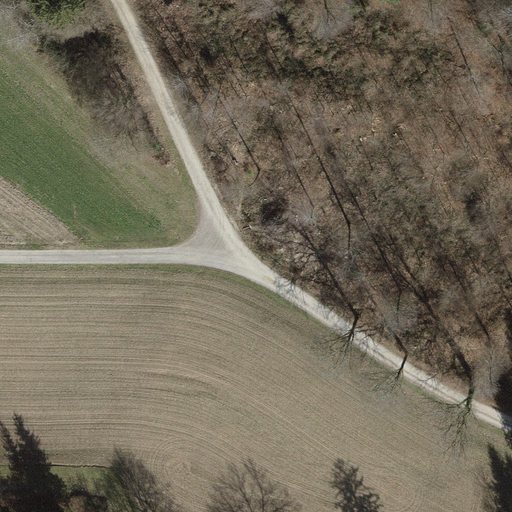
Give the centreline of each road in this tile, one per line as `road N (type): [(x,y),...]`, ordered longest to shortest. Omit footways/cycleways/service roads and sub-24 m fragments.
road 1 (track): [(511,423),(443,390),(240,265),(0,256)]
road 2 (track): [(122,0),(215,212),(220,261)]
